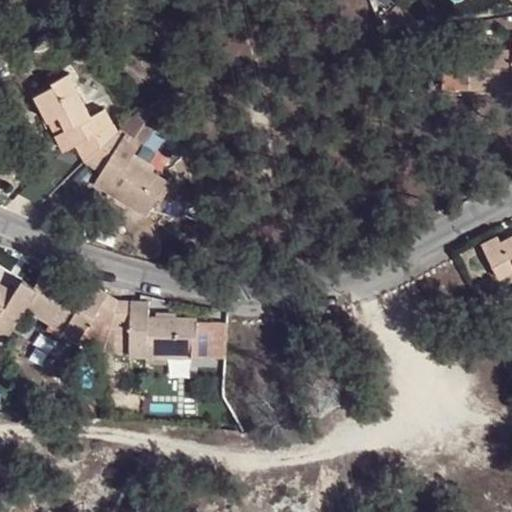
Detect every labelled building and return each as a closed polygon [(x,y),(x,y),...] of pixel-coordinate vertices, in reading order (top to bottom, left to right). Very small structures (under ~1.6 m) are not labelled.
[(398,3),(389,12),(406,29),(422,26),(398,3)] [(467,48),(470,48),(470,44),(445,43),(443,88),(471,88),(471,66),(466,66),(467,48)] [(511,47),(470,48),(467,48),(466,66),(471,66),(471,88),(499,89),(500,77),(508,76),(508,67),(511,67),(511,47)] [(499,89),(511,88),(511,67),(508,67),(508,76),(500,77),(499,89)] [(86,162),(87,162),(118,133),(117,131),(104,108),(91,114),(70,73),(54,80),(57,86),(36,96),(49,122),(59,117),(62,124),(72,120),(75,126),(56,136),(64,152),(77,145),(86,162)] [(0,90),(0,117),(11,112),(0,90)] [(118,133),(139,146),(158,116),(145,107),(118,133)] [(59,117),(49,122),(56,136),(75,126),(72,120),(62,124),(59,117)] [(130,189),(123,200),(147,216),(158,196),(162,199),(172,184),(132,157),(139,146),(118,133),(87,162),(101,171),(95,182),(110,192),(122,174),(128,177),(123,185),(130,189)] [(110,192),(123,200),(130,189),(123,185),(128,177),(122,174),(110,192)] [(511,236),(500,242),(497,236),(483,244),(500,277),(511,272),(511,267),(508,259),(511,256),(511,236)] [(86,295),(45,272),(35,288),(38,291),(27,308),(51,322),(58,311),(65,314),(69,308),(75,312),(64,329),(80,338),(89,323),(100,330),(105,322),(111,326),(119,299),(94,285),(86,295)] [(16,290),(0,280),(0,307),(5,311),(0,317),(0,333),(7,338),(27,308),(38,291),(35,288),(23,280),(16,290)] [(111,326),(103,351),(130,352),(130,355),(147,356),(148,334),(154,335),(154,343),(163,344),(163,356),(191,358),(192,338),(195,337),(196,317),(149,316),(148,301),(119,299),(111,326)] [(51,322),(64,329),(75,312),(69,308),(65,314),(58,311),(51,322)] [(148,334),(147,356),(147,361),(162,362),(163,356),(163,344),(154,343),(154,335),(148,334)]
